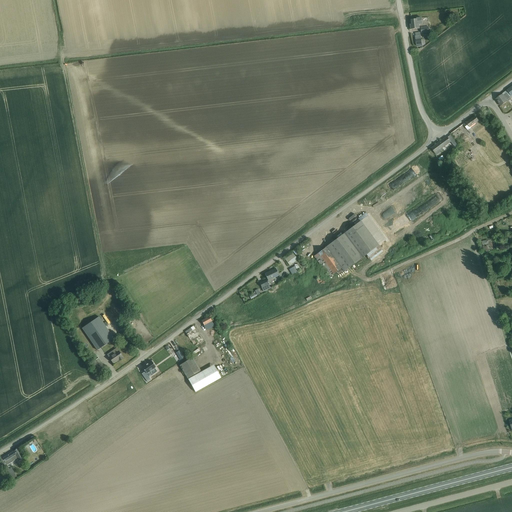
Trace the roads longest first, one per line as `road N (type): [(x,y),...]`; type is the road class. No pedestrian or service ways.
road 1 (unclassified): [(0,452),(195,319),(437,136)]
road 2 (unclassified): [(511,452),(476,454),(260,511)]
road 3 (primary): [(344,511),(511,467)]
road 4 (unclassified): [(437,136),(419,104),(396,0)]
road 5 (unclassified): [(394,269),(511,212)]
